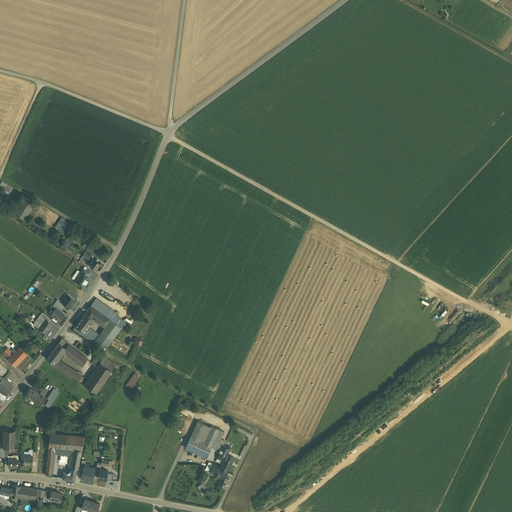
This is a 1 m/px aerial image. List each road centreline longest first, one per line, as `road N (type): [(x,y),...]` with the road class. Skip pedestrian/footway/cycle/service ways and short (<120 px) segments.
road 1 (track): [(0,71),(161,131),(511,327)]
road 2 (residential): [(167,134),(116,250),(0,411)]
road 3 (track): [(511,323),(290,511)]
road 4 (unclassified): [(344,0),(167,134)]
road 5 (secondary): [(210,511),(0,477)]
road 6 (track): [(243,455),(255,430),(126,365)]
road 7 (track): [(401,0),(511,61)]
